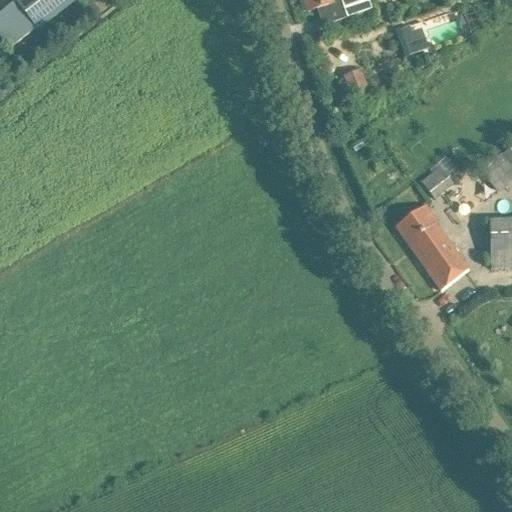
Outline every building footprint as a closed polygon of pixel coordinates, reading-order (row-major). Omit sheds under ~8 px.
[(13,3),(35,30),(37,33),(77,2),(75,0),(12,0),(12,1),(13,3)] [(303,0),(308,13),(317,10),(323,27),(341,21),(348,19),(362,14),(357,0),(303,0)] [(35,30),(13,3),(0,13),(0,40),(8,51),(35,30)] [(360,72),(343,78),(353,103),(370,97),(360,72)] [(511,149),(480,172),(483,176),(448,204),(461,220),(495,193),(497,195),(511,183),(511,149)] [(434,200),(453,185),(440,169),(421,184),(434,200)] [(396,229),(441,293),(469,272),(436,226),(437,225),(425,208),(396,229)] [(511,269),(511,221),(489,223),(491,270),(511,269)]
